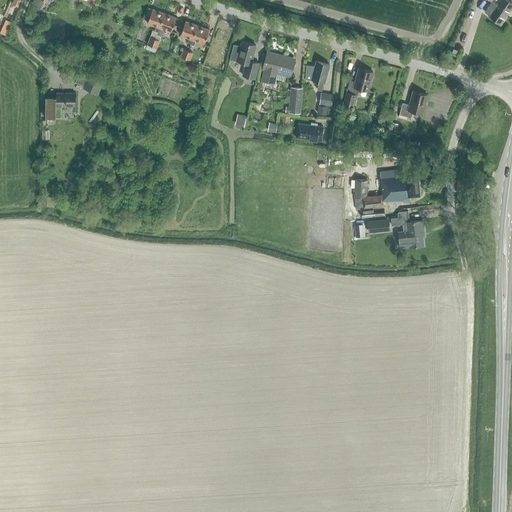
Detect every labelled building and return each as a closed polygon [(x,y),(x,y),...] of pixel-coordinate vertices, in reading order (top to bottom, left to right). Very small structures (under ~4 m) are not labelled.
[(489,15),(500,23),(511,6),(511,3),(507,0),(489,0),(492,2),(489,5),(485,12),(489,15)] [(157,32),(164,13),(152,9),(147,23),(156,26),(154,30),(157,32)] [(171,32),(176,17),(164,13),(157,32),(156,34),(161,36),(164,29),(171,32)] [(190,44),(197,25),(185,21),(180,35),(189,38),(187,43),(190,44)] [(209,30),(197,25),(190,44),(194,45),(195,41),(204,44),(209,30)] [(242,75),(255,79),(259,63),(251,61),(256,45),(242,41),(237,61),(246,63),(242,75)] [(290,76),(294,59),(267,52),(263,69),(265,69),(263,80),(273,83),(276,72),(290,76)] [(324,83),(329,64),(316,61),(312,79),(319,81),(317,89),(321,91),(324,82),(324,83)] [(367,91),(372,72),(359,68),(355,82),(350,80),(343,103),(353,106),(358,88),(367,91)] [(98,93),(102,83),(88,76),(84,86),(98,93)] [(301,108),(303,88),(291,87),(289,107),(286,106),(285,112),(288,112),(288,113),(300,114),(301,108)] [(422,114),(427,95),(413,91),(410,105),(402,103),(399,115),(411,118),(413,111),(422,114)] [(75,106),(75,93),(56,93),(56,103),(46,103),(46,120),(61,120),(61,106),(75,106)] [(331,106),(333,96),(321,94),(319,104),(331,106)] [(246,116),(237,114),(234,125),(244,127),(246,116)] [(290,117),(281,116),(280,124),(289,125),(290,117)] [(278,124),(269,122),(267,131),(276,133),(278,124)] [(399,124),(392,122),(389,132),(396,134),(399,124)] [(321,141),(323,127),(298,124),(296,137),(321,141)] [(337,125),(330,124),(328,138),(335,139),(337,125)] [(356,160),(366,161),(366,156),(373,156),(374,149),(356,149),(356,160)] [(410,197),(420,196),(417,174),(405,175),(405,169),(379,172),(382,195),(383,201),(403,199),(403,202),(410,202),(410,197)] [(355,179),(354,198),(355,198),(355,197),(366,196),(366,180),(355,179)] [(366,196),(355,197),(355,198),(356,210),(361,209),(361,217),(385,215),(383,201),(382,195),(366,196)] [(398,212),(397,214),(398,218),(402,217),(403,224),(407,224),(407,231),(403,232),(398,232),(400,247),(409,246),(409,247),(423,246),(422,233),(424,233),(423,220),(409,222),(408,211),(398,212)] [(398,218),(391,218),(392,225),(403,224),(402,217),(398,218)] [(388,219),(376,221),(377,231),(389,230),(388,219)] [(362,225),(355,226),(356,238),(363,237),(362,225)]
